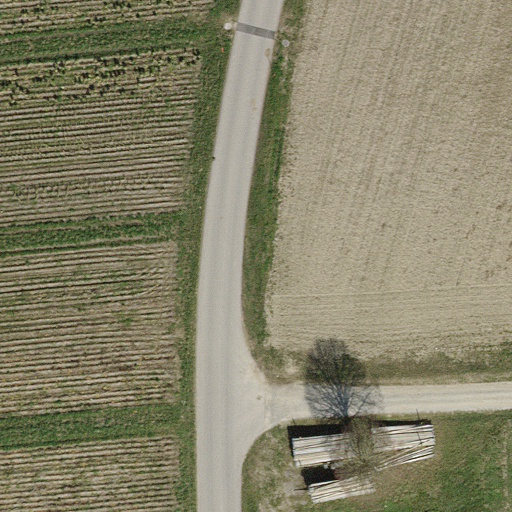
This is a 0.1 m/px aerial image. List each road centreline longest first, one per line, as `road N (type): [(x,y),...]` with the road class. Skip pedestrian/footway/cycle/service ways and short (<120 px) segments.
road 1 (residential): [(224,511),(222,405),(238,176),(271,0)]
road 2 (track): [(222,405),(511,394)]
